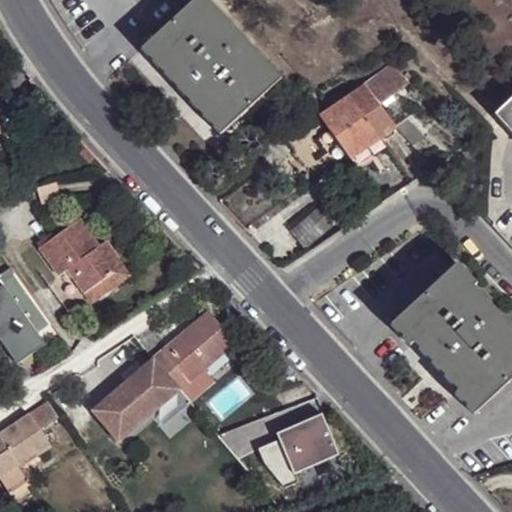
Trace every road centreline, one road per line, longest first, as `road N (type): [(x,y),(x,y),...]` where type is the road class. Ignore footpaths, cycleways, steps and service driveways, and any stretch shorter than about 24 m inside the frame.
road 1 (tertiary): [(17,0),(120,138),(277,304)]
road 2 (residential): [(277,304),(419,207),(439,202),(511,276)]
road 3 (tertiary): [(277,304),(466,511)]
